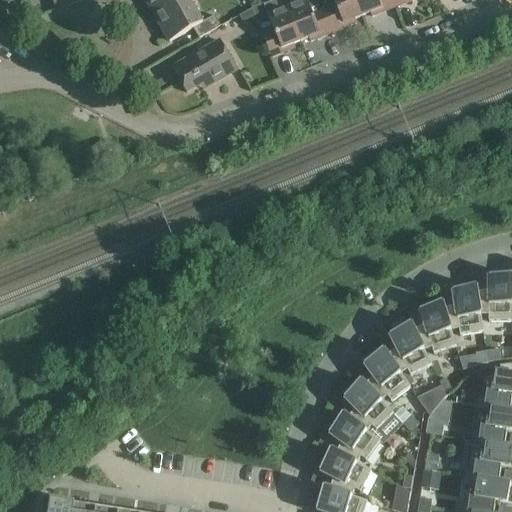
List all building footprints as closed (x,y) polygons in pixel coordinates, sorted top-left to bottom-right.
[(51,0),(57,12),(86,0),(51,0)] [(152,0),(147,3),(158,23),(191,4),(198,0),(152,0)] [(301,43),(286,6),(283,0),(278,0),(264,6),(263,4),(251,9),(252,10),(252,11),(262,36),(272,59),(295,50),(293,46),(301,43)] [(286,6),(301,43),(309,39),(311,43),(333,34),(324,10),(320,12),(318,7),(320,6),(317,0),(296,0),(297,2),(286,6)] [(355,0),(319,0),(333,34),(356,25),(354,21),(362,18),(355,0)] [(355,0),(362,18),(371,14),(372,18),(394,9),(390,0),(355,0)] [(390,0),(394,9),(416,0),(390,0)] [(191,4),(158,23),(170,43),(193,30),(199,40),(221,28),(215,18),(202,25),(191,4)] [(256,39),(262,36),(252,11),(239,17),(244,25),(250,26),(256,39)] [(237,72),(220,42),(173,69),(187,94),(205,84),(208,88),(237,72)] [(111,142),(92,148),(96,160),(114,154),(111,142)] [(477,289),(476,289),(483,334),(484,334),(481,318),(489,318),(489,324),(511,323),(511,277),(489,278),(489,293),(478,295),(477,289)] [(442,305),(456,349),(457,349),(451,333),(459,332),(460,338),(483,334),(476,289),(453,293),(456,308),(445,312),(442,305)] [(411,326),(410,327),(431,368),(432,367),(424,353),(432,350),(434,356),(456,349),(442,305),(420,313),(425,328),(414,333),(411,326)] [(384,353),(383,353),(410,390),(411,390),(401,376),(408,373),(411,378),(431,368),(410,327),(390,337),(397,351),(388,358),(384,353)] [(511,349),(486,353),(488,363),(511,360),(511,350),(511,349)] [(361,383),(360,384),(393,417),(393,416),(381,403),(388,399),(391,404),(410,390),(383,353),(364,367),(374,379),(365,388),(361,383)] [(486,353),(476,355),(478,367),(488,365),(488,363),(486,353)] [(476,368),(473,360),(461,364),(463,372),(476,368)] [(478,398),(476,408),(511,413),(511,412),(510,412),(511,402),(511,365),(500,367),(499,374),(495,373),(492,389),(488,388),(486,400),(478,398)] [(439,383),(442,388),(445,394),(452,390),(447,379),(439,383)] [(343,417),(380,445),(380,444),(367,434),(372,428),(377,433),(393,417),(360,384),(344,400),(355,411),(348,421),(343,417)] [(441,405),(443,403),(446,398),(445,394),(442,388),(434,392),(441,405)] [(472,434),(471,443),(511,449),(511,448),(505,448),(507,433),(511,433),(511,413),(476,408),(476,409),(489,411),(487,425),(482,424),(480,435),(472,434)] [(343,417),(329,436),(342,445),(337,456),(331,453),(330,453),(371,474),(356,466),(361,460),(366,463),(380,445),(343,417)] [(429,424),(427,435),(442,438),(444,427),(429,424)] [(465,479),(511,486),(511,485),(499,483),(501,469),(511,470),(511,449),(471,443),(471,444),(483,446),(481,460),(476,459),(474,471),(467,469),(465,479)] [(330,453),(320,474),(334,481),(330,492),(324,490),(324,491),(367,505),(368,504),(351,499),(355,492),(361,495),(371,474),(330,453)] [(409,455),(404,462),(415,470),(417,461),(409,455)] [(439,458),(429,457),(428,464),(425,464),(424,472),(436,474),(439,458)] [(424,472),(421,488),(437,491),(440,475),(424,472)] [(413,479),(404,477),(402,490),(411,491),(413,479)] [(457,504),(455,511),(494,511),(496,504),(511,506),(511,488),(510,488),(511,486),(465,479),(465,480),(478,482),(475,496),(471,495),(469,506),(457,504)] [(364,511),(367,505),(351,500),(330,493),(324,491),(316,511),(364,511)] [(418,508),(430,510),(432,502),(420,500),(418,508)] [(51,502),(49,511),(73,511),(74,506),(51,502)]
